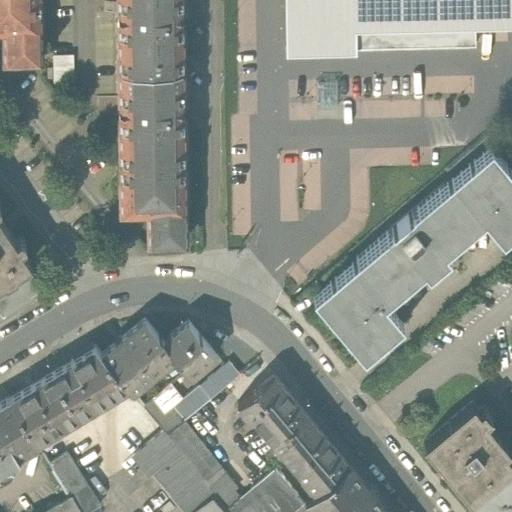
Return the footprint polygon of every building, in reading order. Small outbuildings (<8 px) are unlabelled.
[(47,0),(0,0),(0,33),(8,34),(8,68),(48,68),(47,0)] [(148,246),(190,245),(186,103),(184,13),(183,0),(115,0),(120,213),(147,212),(148,246)] [(511,0),(285,0),(286,52),(476,48),(475,27),(511,25),(511,0)] [(55,81),(75,80),(74,53),(54,55),(55,81)] [(511,175),(491,149),(309,295),(362,360),(402,327),(382,303),(421,271),(425,276),(447,259),(442,253),(484,220),(502,242),(511,233),(511,175)] [(0,283),(29,265),(19,250),(24,247),(20,240),(15,244),(4,228),(0,221),(0,283)] [(0,313),(2,316),(44,288),(29,265),(0,283),(0,313)] [(144,314),(102,351),(128,384),(133,391),(176,352),(164,335),(144,314)] [(190,316),(164,335),(176,352),(191,372),(218,353),(190,316)] [(84,351),(53,370),(82,413),(111,394),(128,384),(102,351),(96,344),(84,351)] [(37,441),(82,413),(53,370),(9,397),(37,441)] [(238,403),(314,493),(353,461),(334,438),(296,393),(277,370),(238,403)] [(0,468),(38,444),(37,441),(9,397),(0,402),(0,468)] [(424,442),(472,500),(511,467),(511,459),(506,452),(511,449),(486,419),(491,414),(484,406),(480,409),(474,402),(424,442)] [(152,471),(184,511),(189,511),(215,492),(226,505),(245,490),(184,414),(131,453),(148,476),(152,471)] [(94,511),(104,506),(70,451),(51,463),(71,495),(50,508),(52,511),(94,511)] [(395,511),(372,484),(353,461),(314,493),(307,499),(318,511),(395,511)] [(245,490),(226,505),(231,511),(287,511),(305,498),(277,464),(245,490)] [(511,511),(511,467),(472,500),(482,511),(511,511)] [(231,511),(226,505),(215,492),(189,511),(231,511)]
